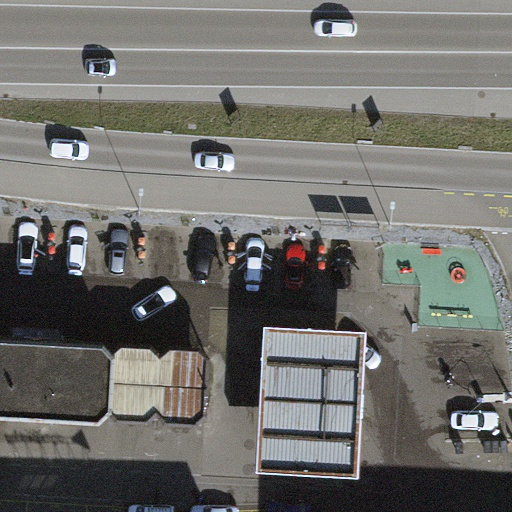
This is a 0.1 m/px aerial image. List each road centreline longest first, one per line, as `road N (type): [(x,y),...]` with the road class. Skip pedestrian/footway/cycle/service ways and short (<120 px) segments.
road 1 (tertiary): [(0,139),(511,173)]
road 2 (primary): [(511,51),(0,46)]
